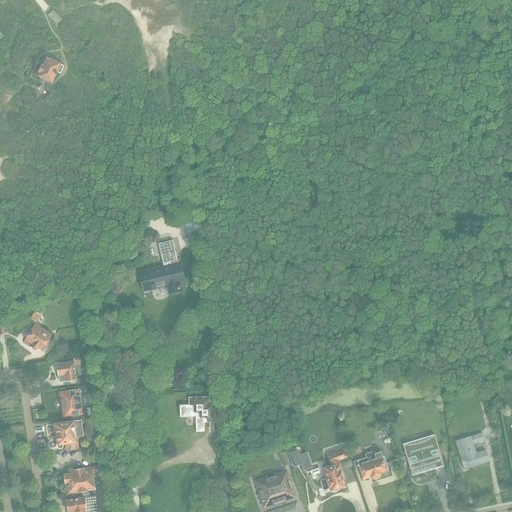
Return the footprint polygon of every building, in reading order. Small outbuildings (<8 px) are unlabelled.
[(56,24),(61,19),(52,10),(47,15),(56,24)] [(58,72),(61,66),(59,64),(59,63),(47,57),(43,65),(41,64),(38,71),(36,70),(34,75),(51,82),(56,71),(58,72)] [(189,236),(204,233),(201,224),(187,227),(189,236)] [(182,290),(178,276),(181,276),(175,251),(173,239),(158,243),(161,255),(164,266),(141,272),(146,290),(154,288),(153,282),(166,279),(170,293),(182,290)] [(43,350),(52,334),(35,323),(30,331),(26,331),(24,334),(26,337),(25,338),(32,343),(32,347),(36,349),(39,347),(43,350)] [(74,365),(79,364),(78,356),(73,357),(73,361),(57,363),(60,381),(76,378),(74,365)] [(80,385),(89,384),(88,377),(79,378),(80,385)] [(62,404),(79,401),(81,401),(79,388),(70,390),(67,393),(62,393),(62,395),(61,396),(62,400),(63,401),(63,403),(62,404)] [(204,423),(216,422),(215,402),(210,402),(210,397),(189,397),(189,404),(180,404),(180,417),(196,416),(196,432),(204,431),(204,423)] [(83,414),(81,401),(79,401),(62,404),(63,405),(63,407),(63,408),(63,412),(64,413),(65,415),(71,414),(73,416),(83,414)] [(85,417),(88,434),(97,433),(94,416),(85,417)] [(75,436),(82,435),(82,430),(77,431),(76,425),(74,425),(73,420),(55,423),(56,426),(55,427),(55,429),(57,430),(58,442),(57,443),(57,445),(59,447),(61,446),(62,445),(62,443),(66,442),(67,447),(77,446),(75,436)] [(378,430),(380,438),(388,435),(385,427),(378,430)] [(474,444),(484,441),(481,433),(461,439),(456,441),(461,458),(464,468),(490,460),(487,450),(477,453),(474,444)] [(434,434),(433,434),(427,439),(419,442),(411,443),(403,443),(402,443),(406,456),(407,457),(409,457),(410,461),(409,462),(409,464),(411,473),(434,466),(435,468),(444,465),(440,454),(439,453),(437,453),(436,449),(438,448),(438,446),(434,434)] [(307,446),(310,455),(322,451),(320,442),(307,446)] [(361,452),(359,445),(353,447),(355,454),(361,452)] [(339,487),(346,484),(344,478),(345,477),(339,460),(347,458),(344,447),(327,452),(331,465),(323,467),(326,477),(321,479),(324,489),(329,487),(330,490),(333,489),(334,490),(338,489),(339,487)] [(279,453),(284,466),(290,464),(286,451),(279,453)] [(381,451),(375,453),(374,452),(372,451),(367,453),(366,455),(366,457),(354,461),(357,470),(360,471),(361,470),(363,477),(366,477),(371,476),(374,478),(380,475),(382,472),(388,470),(390,468),(389,466),(386,464),(385,460),(386,459),(385,456),(382,455),(381,451)] [(92,472),(100,471),(99,465),(80,468),(80,471),(64,474),(64,475),(63,477),(63,480),(65,481),(66,483),(64,485),(65,493),(95,489),(92,472)] [(286,471),(256,481),(264,506),(294,496),(286,471)] [(84,497),(67,499),(68,511),(90,511),(89,506),(90,506),(89,498),(90,498),(89,492),(83,493),(84,497)]
